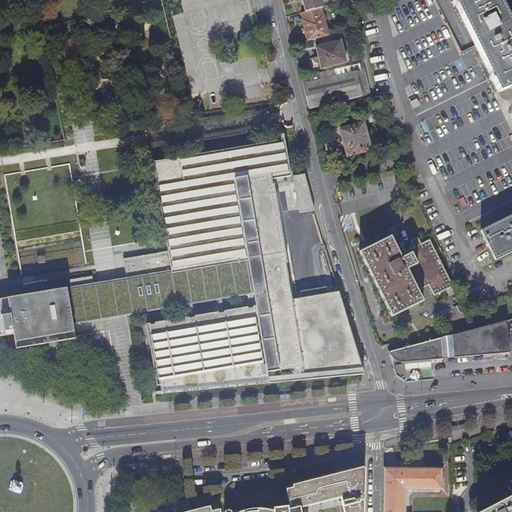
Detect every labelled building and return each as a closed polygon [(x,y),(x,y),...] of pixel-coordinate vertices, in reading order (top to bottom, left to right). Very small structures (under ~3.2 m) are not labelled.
[(302,0),(306,11),(321,8),(323,7),(321,0),(302,0)] [(450,0),(452,2),(453,1),(475,45),(493,80),(492,81),(498,92),(511,87),(511,31),(496,0),(450,0)] [(308,41),(328,36),(323,14),(321,8),(306,11),(301,13),(303,19),(302,20),(308,41)] [(346,62),(341,40),(316,47),(321,68),(346,62)] [(335,102),(365,95),(369,93),(363,64),(320,74),(321,80),(312,82),(310,74),(301,76),(309,108),(335,102)] [(313,126),(332,121),(329,109),(310,114),(313,126)] [(370,150),(363,123),(340,130),(347,156),(370,150)] [(0,330),(10,329),(11,333),(70,323),(116,315),(184,304),(189,303),(213,298),(219,298),(243,293),(245,306),(221,310),(215,311),(191,315),(186,316),(152,321),(152,323),(147,324),(147,322),(143,323),(144,329),(148,350),(154,385),(157,384),(157,382),(161,381),(162,390),(152,391),(152,393),(266,382),(266,380),(264,380),(263,371),(299,365),(302,379),(360,373),(351,340),(333,343),(330,325),(345,322),(336,290),(288,298),(282,262),(284,262),(271,182),(269,183),(268,178),(288,175),(281,133),(277,133),(279,142),(274,143),(274,140),(176,156),(177,159),(153,163),(154,168),(151,169),(164,245),(166,245),(167,249),(165,250),(120,258),(124,277),(106,280),(90,282),(89,275),(67,279),(68,286),(0,297),(0,330)] [(150,161),(151,169),(154,168),(153,163),(177,159),(176,156),(150,161)] [(310,206),(302,172),(290,174),(295,202),(297,201),(298,208),(310,206)] [(311,209),(310,206),(298,208),(297,201),(295,202),(296,211),(311,209)] [(511,214),(474,235),(489,266),(511,254),(511,214)] [(429,300),(447,290),(424,244),(416,248),(412,241),(405,245),(408,252),(395,259),(386,241),(354,256),(387,321),(418,305),(413,295),(424,290),(429,300)] [(406,361),(509,352),(505,321),(480,328),(440,338),(388,352),(390,355),(393,358),(397,360),(401,361),(406,361)] [(351,340),(345,322),(330,325),(333,343),(351,340)] [(13,348),(73,337),(70,323),(11,333),(13,348)] [(383,479),(392,468),(384,467),(383,479)] [(404,511),(405,489),(442,490),(441,474),(441,468),(392,468),(383,479),(383,511),(404,511)] [(303,511),(302,506),(340,496),(343,511),(362,511),(363,503),(363,471),(361,469),(285,488),(290,506),(289,506),(286,506),(286,511),(303,511)] [(511,511),(511,495),(480,511),(511,511)]
